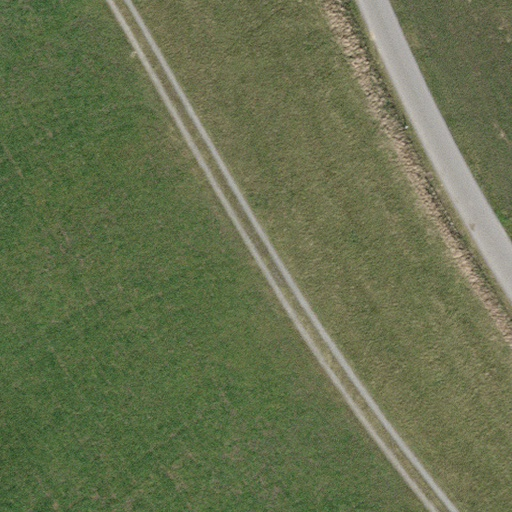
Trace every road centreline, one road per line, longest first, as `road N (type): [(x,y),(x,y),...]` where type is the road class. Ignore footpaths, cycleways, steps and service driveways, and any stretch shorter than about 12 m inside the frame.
road 1 (track): [(448,511),(347,387),(112,0)]
road 2 (unclassified): [(511,285),(480,239),(367,0)]
